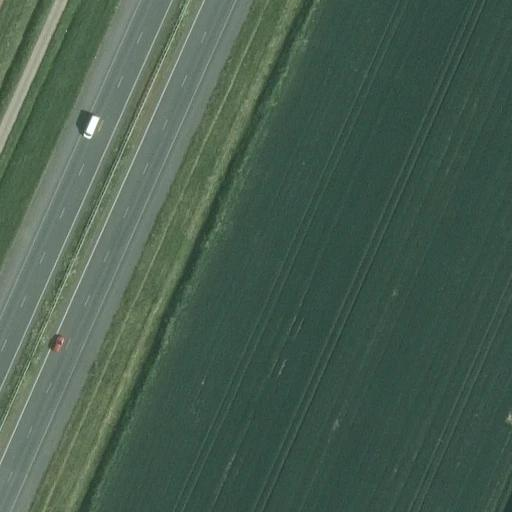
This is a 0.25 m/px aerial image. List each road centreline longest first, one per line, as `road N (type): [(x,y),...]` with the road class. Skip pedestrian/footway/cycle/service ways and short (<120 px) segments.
road 1 (motorway): [(0,501),(223,0)]
road 2 (motorway): [(159,0),(0,358)]
road 3 (unclassified): [(61,0),(0,139)]
